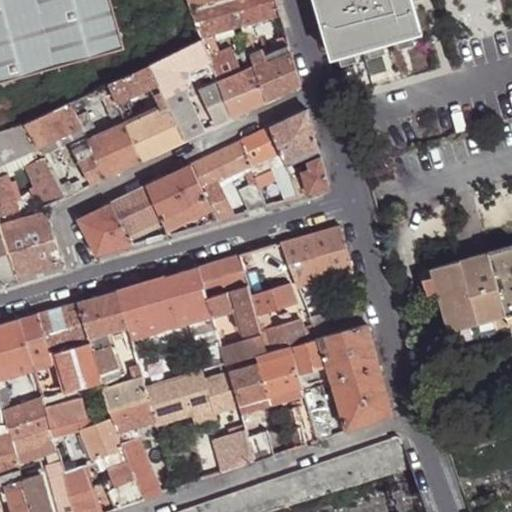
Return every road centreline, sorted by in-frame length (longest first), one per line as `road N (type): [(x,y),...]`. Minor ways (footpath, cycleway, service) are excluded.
road 1 (residential): [(86,278),(61,212),(319,88)]
road 2 (residential): [(142,511),(417,417)]
road 3 (residential): [(352,200),(86,278)]
road 4 (residential): [(417,417),(352,200)]
